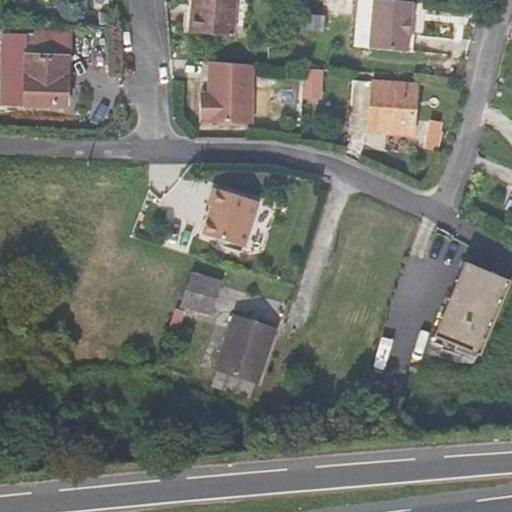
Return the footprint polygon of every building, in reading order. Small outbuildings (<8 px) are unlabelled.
[(237,0),(194,0),(192,36),(234,40),(237,0)] [(358,0),(356,44),(369,45),(371,0),(358,0)] [(407,52),(411,2),(404,2),(387,0),(373,0),(370,49),(407,52)] [(108,5),(97,6),(98,20),(109,19),(108,5)] [(307,9),(305,24),(326,26),(326,11),(307,9)] [(67,58),(68,37),(36,36),(34,57),(25,57),(23,108),(64,109),(64,79),(65,79),(66,58),(67,58)] [(245,66),(209,64),(209,105),(201,105),(201,125),(253,126),(253,67),(245,66)] [(323,72),(305,71),(303,99),(321,100),(323,72)] [(416,87),(372,84),(368,132),(413,136),(416,87)] [(257,209),(207,192),(202,208),(205,209),(195,238),(241,254),(257,209)] [(503,293),(456,275),(428,350),(475,367),(503,293)] [(208,289),(196,318),(225,331),(238,301),(208,289)] [(251,324),(229,378),(270,396),(292,342),(251,324)]
